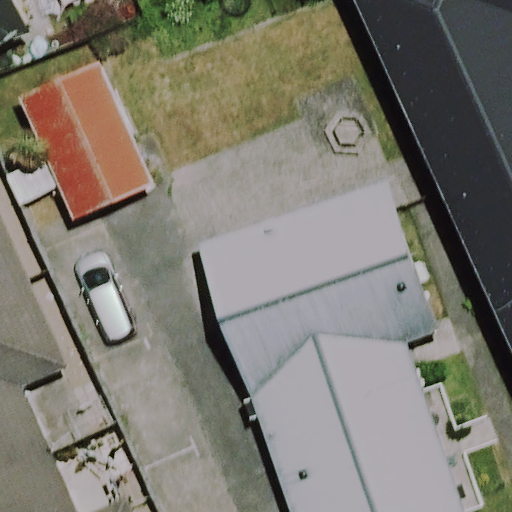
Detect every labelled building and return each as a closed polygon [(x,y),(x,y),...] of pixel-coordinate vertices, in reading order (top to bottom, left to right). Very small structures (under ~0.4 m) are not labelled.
[(0,0),(0,58),(32,47),(15,0),(0,0)] [(104,66),(13,107),(70,234),(162,193),(104,66)] [(511,68),(463,89),(511,201),(511,68)] [(435,334),(386,188),(201,249),(287,511),(475,511),(453,442),(436,447),(402,345),(435,334)] [(0,511),(124,511),(108,474),(61,494),(18,393),(63,374),(0,226),(0,511)]
